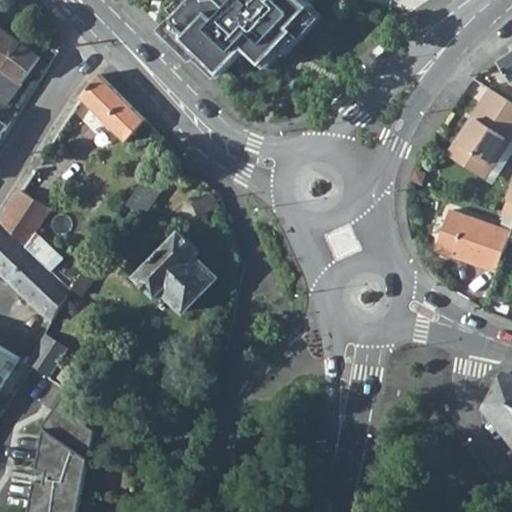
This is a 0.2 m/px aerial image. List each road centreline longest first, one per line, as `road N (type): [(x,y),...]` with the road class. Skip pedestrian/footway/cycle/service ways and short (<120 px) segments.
road 1 (secondary): [(102,21),(215,144),(279,171)]
road 2 (residential): [(0,180),(102,21)]
road 3 (tertiary): [(355,338),(323,511)]
road 4 (residential): [(472,332),(466,411),(511,476)]
road 5 (tertiary): [(359,189),(382,162),(432,59)]
road 6 (tertiary): [(432,59),(330,146)]
